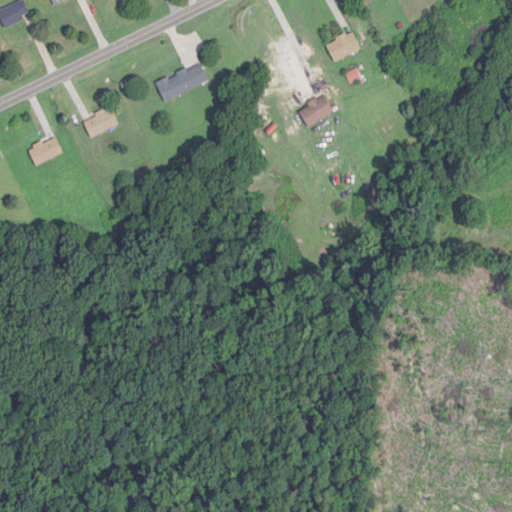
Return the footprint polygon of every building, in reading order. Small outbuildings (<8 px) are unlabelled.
[(0,10),(0,14),(6,29),(32,18),(25,1),(0,10)] [(329,41),(334,60),(362,53),(357,34),(329,41)] [(210,84),(203,64),(158,82),(165,101),(210,84)] [(300,109),(308,127),(334,116),(327,98),(300,109)] [(93,139),(120,125),(112,108),(84,122),(93,139)] [(36,165),(64,157),(59,139),(31,147),(36,165)]
